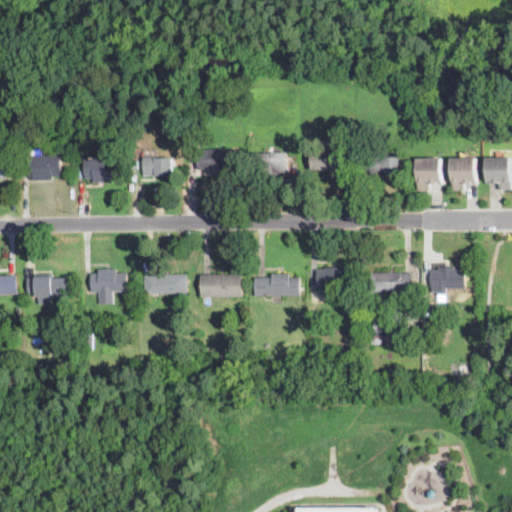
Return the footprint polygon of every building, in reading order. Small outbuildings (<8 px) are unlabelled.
[(367,146),(367,157),(373,157),(373,155),(380,155),(383,155),(383,157),(402,157),(402,175),(373,175),(373,171),(360,171),(360,136),(367,136),(367,146)] [(199,169),(199,150),(233,150),(233,169),(199,169)] [(320,170),(312,170),(312,151),(340,151),(343,151),(343,170),(320,170)] [(292,157),(292,167),(292,176),(264,176),(264,173),(257,173),(257,166),(248,166),(248,153),(292,152),(292,157)] [(55,176),(55,178),(56,179),(36,180),(35,177),(32,177),(31,156),(63,154),(65,175),(55,176)] [(511,187),(503,187),(503,180),(490,180),(490,155),(511,155),(511,187)] [(175,165),(175,175),(145,175),(145,156),(175,157),(175,165)] [(445,156),(445,182),(434,182),(434,188),(421,188),(421,180),(421,156),(445,156)] [(480,156),(480,182),(467,181),(467,188),(455,188),(455,156),(480,156)] [(10,173),(10,177),(0,177),(0,157),(10,157),(10,173)] [(113,178),(113,179),(113,182),(94,182),(94,178),(87,178),(86,159),(123,158),(124,177),(113,178)] [(141,161),(141,169),(133,169),(133,161),(141,161)] [(344,267),(344,270),(354,270),(354,289),(319,290),(319,270),(327,270),(327,267),(344,267)] [(456,268),(466,269),(466,289),(432,289),(432,269),(441,269),(441,267),(456,267),(456,268)] [(118,269),(118,272),(129,272),(130,291),(115,291),(115,304),(101,304),(101,292),(93,292),(93,275),(93,273),(101,273),(101,269),(118,269)] [(404,272),(404,273),(414,273),(414,291),(373,291),(373,273),(404,272)] [(291,273),(291,277),(302,277),(302,296),(257,296),(257,277),(273,277),(273,273),(291,273)] [(179,274),(179,277),(189,276),(189,292),(148,294),(147,277),(157,276),(157,275),(179,274)] [(204,296),(203,296),(203,274),(204,274),(244,274),(244,296),(204,296)] [(0,294),(0,275),(19,275),(20,293),(0,294)] [(54,275),(54,278),(70,278),(70,306),(54,307),(54,303),(40,303),(39,295),(29,295),(28,282),(28,278),(45,277),(45,275),(54,275)] [(391,344),(372,344),(372,318),(393,318),(393,344),(391,344)] [(95,347),(95,349),(86,349),(86,333),(95,334),(95,347)] [(68,357),(62,358),(62,347),(63,347),(73,346),(74,357),(68,357)] [(203,360),(201,361),(200,353),(207,352),(208,360),(203,360)] [(39,374),(34,379),(28,374),(33,368),(39,374)] [(213,373),(212,380),(200,379),(200,372),(213,372),(213,373)] [(294,511),(294,504),(374,502),(374,511),(294,511)]
